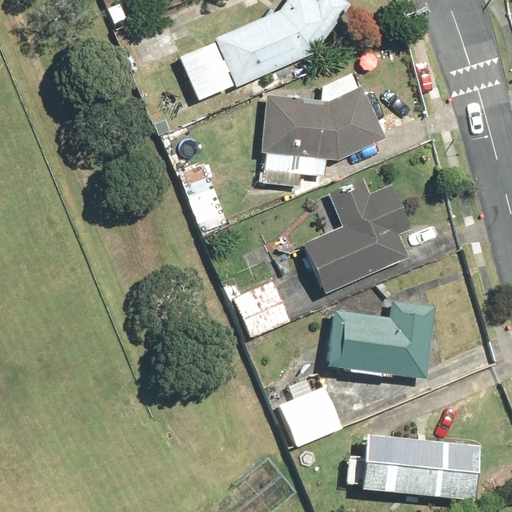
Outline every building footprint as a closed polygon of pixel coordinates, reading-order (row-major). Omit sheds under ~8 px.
[(207,32),(227,81),(308,48),(342,0),(274,0),(270,7),(207,32)] [(258,91),(252,147),(332,156),(379,135),(356,82),(321,98),(258,91)] [(294,238),(315,287),(400,252),(390,229),(403,224),(384,178),(362,187),(356,173),(319,188),(333,222),(294,238)] [(288,320),(272,281),(231,298),(247,337),(288,320)] [(324,303),(317,357),(417,372),(427,303),(383,297),(381,311),(324,303)] [(341,428),(323,386),(277,406),(295,447),(341,428)] [(354,427),(348,480),(467,494),(473,442),(354,427)]
